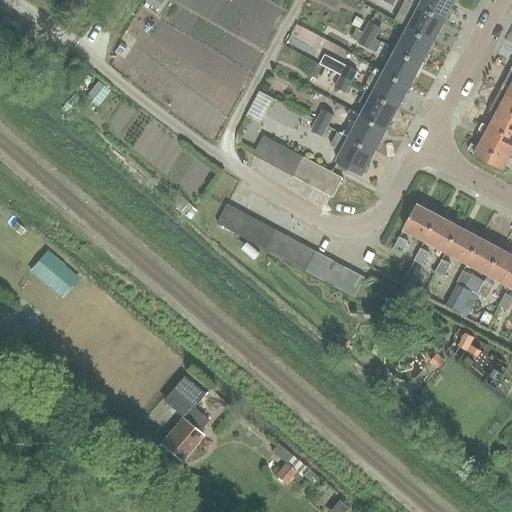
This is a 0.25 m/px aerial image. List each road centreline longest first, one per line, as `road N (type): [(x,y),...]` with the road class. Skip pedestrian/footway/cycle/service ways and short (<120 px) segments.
road 1 (unclassified): [(200,511),(0,342)]
road 2 (residential): [(244,177),(320,225),(359,229),(380,218),(417,151)]
road 3 (unknown): [(219,160),(306,0)]
road 4 (residential): [(417,151),(499,0)]
